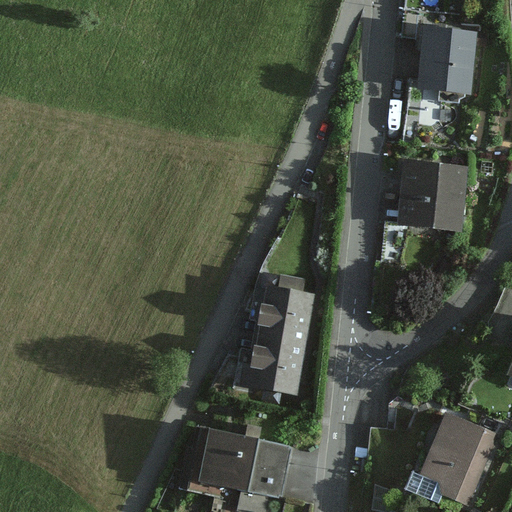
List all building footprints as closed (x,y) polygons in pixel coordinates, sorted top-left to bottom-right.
[(478,37),(428,33),(423,92),(473,96),(478,37)] [(470,169),(404,163),(398,227),(464,233),(470,169)] [(244,388),(296,398),(316,295),(264,285),(244,388)] [(458,505),(488,434),(448,418),(419,476),(439,486),(440,498),(458,505)] [(200,432),(196,453),(191,452),(183,492),(188,493),(187,498),(260,511),(280,511),(292,450),(200,432)]
